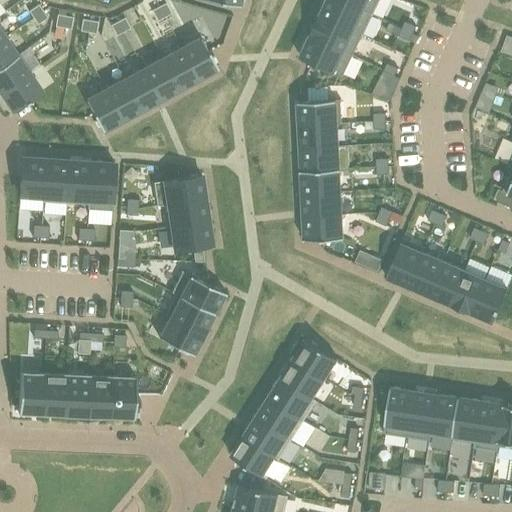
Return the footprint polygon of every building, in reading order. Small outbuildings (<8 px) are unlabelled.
[(342,0),(326,0),(320,14),(356,31),(366,11),(342,0)] [(342,0),(366,11),(370,0),(342,0)] [(166,2),(159,6),(164,17),(171,13),(166,2)] [(38,4),(29,11),(33,17),(43,11),(38,4)] [(159,6),(152,10),(157,20),(164,17),(159,6)] [(43,11),(33,17),(38,24),(47,17),(43,11)] [(57,14),(55,26),(63,27),(65,15),(57,14)] [(320,14),(310,35),(346,52),(356,31),(320,14)] [(65,15),(63,27),(71,29),(73,17),(65,15)] [(125,17),(117,21),(123,32),(130,28),(125,17)] [(82,19),(80,30),(88,32),(90,20),(82,19)] [(90,20),(88,32),(96,33),(98,21),(90,20)] [(117,21),(110,25),(116,35),(123,32),(117,21)] [(405,21),(402,28),(412,33),(416,26),(405,21)] [(402,28),(399,36),(409,40),(412,33),(402,28)] [(310,35),(299,56),(312,62),(336,74),(346,52),(310,35)] [(200,36),(180,47),(198,79),(198,78),(216,68),(216,69),(218,68),(209,51),(200,36)] [(5,37),(0,40),(0,65),(17,54),(5,37)] [(180,47),(162,57),(179,88),(197,79),(198,79),(180,47)] [(17,54),(0,66),(0,92),(29,72),(17,54)] [(162,57),(142,68),(159,99),(179,88),(162,57)] [(387,63),(384,70),(395,75),(398,68),(387,63)] [(142,68),(124,78),(140,109),(159,99),(142,68)] [(384,70),(380,78),(391,82),(395,75),(384,70)] [(30,72),(0,93),(13,111),(42,91),(30,72)] [(124,78),(104,88),(122,120),(123,119),(122,119),(140,109),(124,78)] [(104,88),(85,99),(93,113),(102,131),(104,130),(103,129),(121,120),(122,120),(104,88)] [(306,101),(296,101),(297,126),(337,124),(336,99),(306,101)] [(386,112),(374,113),(374,121),(386,120),(386,112)] [(386,120),(374,121),(375,129),(387,128),(386,120)] [(337,124),(297,126),(298,146),(338,145),(337,124)] [(338,145),(298,146),(299,169),(339,167),(338,145)] [(19,176),(18,197),(43,198),(46,158),(20,156),(19,176)] [(388,157),(376,158),(377,166),(389,165),(388,157)] [(46,158),(43,198),(66,200),(69,160),(46,158)] [(69,160),(66,200),(87,201),(90,161),(69,160)] [(90,161),(87,201),(112,203),(115,163),(90,161)] [(389,165),(377,166),(377,174),(389,173),(389,165)] [(499,188),(494,199),(511,207),(511,167),(508,165),(507,167),(511,168),(502,190),(499,188)] [(339,167),(299,169),(300,191),(340,189),(339,167)] [(181,175),(161,179),(165,203),(205,197),(201,172),(181,175)] [(340,189),(300,191),(301,215),(342,213),(340,189)] [(205,197),(165,203),(168,227),(208,221),(205,197)] [(127,198),(127,206),(139,207),(139,199),(127,198)] [(127,206),(126,214),(138,215),(139,207),(127,206)] [(382,206),(378,214),(389,218),(393,211),(382,206)] [(432,209),(428,220),(435,223),(440,212),(432,209)] [(440,212),(435,223),(442,226),(447,215),(440,212)] [(342,213),(301,215),(303,240),(323,239),(343,238),(342,213)] [(378,214),(375,221),(386,226),(389,218),(378,214)] [(208,221),(168,227),(172,252),(203,247),(212,246),(208,221)] [(33,224),(32,236),(40,237),(41,225),(33,224)] [(41,225),(40,237),(48,237),(49,225),(41,225)] [(474,226),(470,237),(477,240),(482,229),(474,226)] [(79,227),(78,239),(86,239),(87,227),(79,227)] [(87,227),(86,239),(94,240),(95,228),(87,227)] [(482,229),(477,240),(484,244),(489,233),(482,229)] [(396,237),(381,275),(404,284),(420,247),(396,237)] [(502,239),(498,250),(505,253),(510,242),(502,239)] [(420,247),(404,284),(426,294),(442,257),(420,247)] [(123,249),(123,257),(135,258),(135,250),(123,249)] [(374,255),(368,268),(378,272),(383,260),(374,255)] [(442,257),(426,294),(448,303),(464,266),(442,257)] [(464,266),(448,303),(470,313),(486,275),(464,266)] [(188,273),(177,295),(213,314),(225,291),(208,283),(188,273)] [(486,275),(470,313),(493,322),(509,285),(486,275)] [(121,290),(120,298),(132,298),(133,290),(121,290)] [(177,295),(167,315),(204,333),(213,314),(177,295)] [(120,298),(120,306),(132,306),(132,298),(120,298)] [(167,315),(157,337),(183,349),(193,354),(204,333),(167,315)] [(33,329),(32,338),(45,339),(45,330),(33,329)] [(45,330),(45,339),(57,339),(57,330),(45,330)] [(79,332),(79,339),(91,340),(92,333),(79,332)] [(114,334),(113,346),(125,347),(126,335),(114,334)] [(305,338),(292,359),(324,380),(338,359),(305,338)] [(292,359),(279,379),(315,401),(317,399),(314,398),(324,380),(292,359)] [(19,372),(17,412),(42,413),(44,373),(19,372)] [(44,373),(42,413),(66,414),(68,374),(44,373)] [(68,374),(66,414),(89,415),(90,375),(68,374)] [(90,375),(89,415),(110,416),(112,376),(90,375)] [(112,376),(110,416),(134,417),(136,397),(136,377),(112,376)] [(279,379),(268,397),(304,420),(315,401),(279,379)] [(391,385),(385,425),(409,429),(415,389),(391,385)] [(415,389),(409,429),(432,433),(438,393),(415,389)] [(356,393),(355,405),(361,406),(363,394),(356,393)] [(438,393),(432,433),(453,436),(459,396),(438,393)] [(459,396),(453,436),(476,439),(482,399),(459,396)] [(268,397),(255,416),(291,439),(304,420),(268,397)] [(482,399),(476,439),(498,443),(504,403),(482,399)] [(511,404),(504,403),(498,443),(501,443),(511,444),(511,404)] [(255,416),(244,434),(280,457),(291,439),(255,416)] [(351,427),(350,439),(357,440),(358,428),(351,427)] [(244,434),(230,455),(246,465),(266,478),(280,457),(244,434)] [(350,439),(348,450),(355,451),(357,440),(350,439)] [(345,472),(343,483),(350,485),(352,473),(345,472)] [(370,472),(369,488),(385,490),(386,473),(370,472)] [(439,479),(438,491),(446,492),(447,480),(439,479)] [(447,480),(446,492),(454,493),(455,481),(447,480)] [(238,491),(233,510),(242,511),(284,511),(288,495),(239,483),(238,491)] [(343,483),(342,495),(349,496),(350,485),(343,483)] [(485,483),(484,494),(491,494),(492,484),(485,483)]
